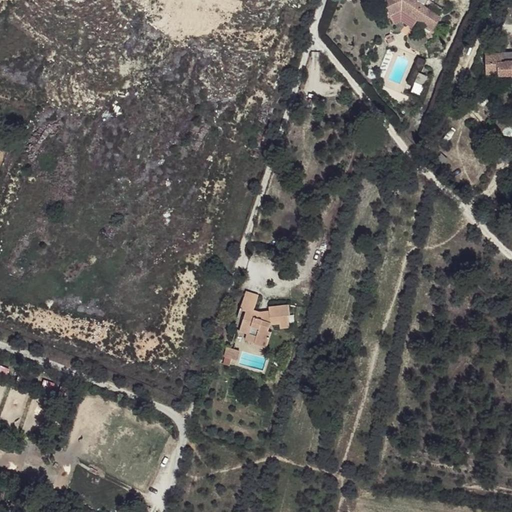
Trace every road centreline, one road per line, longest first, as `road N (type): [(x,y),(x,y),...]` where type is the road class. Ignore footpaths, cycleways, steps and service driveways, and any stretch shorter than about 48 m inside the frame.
road 1 (unclassified): [(182,422),(313,31)]
road 2 (track): [(313,31),(511,258)]
road 3 (unclassified): [(0,345),(166,408),(182,422)]
